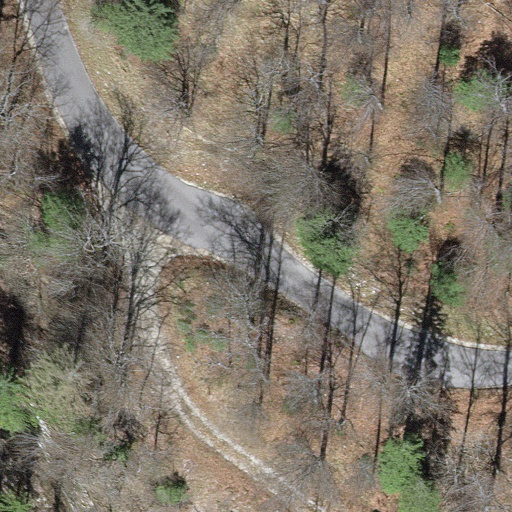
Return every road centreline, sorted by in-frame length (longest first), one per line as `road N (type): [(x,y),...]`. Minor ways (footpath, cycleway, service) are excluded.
road 1 (unclassified): [(41,0),(86,116),(147,191),(216,248),(353,326),(451,357),(511,365)]
road 2 (track): [(147,191),(144,296),(162,368),(204,423),(308,511)]
